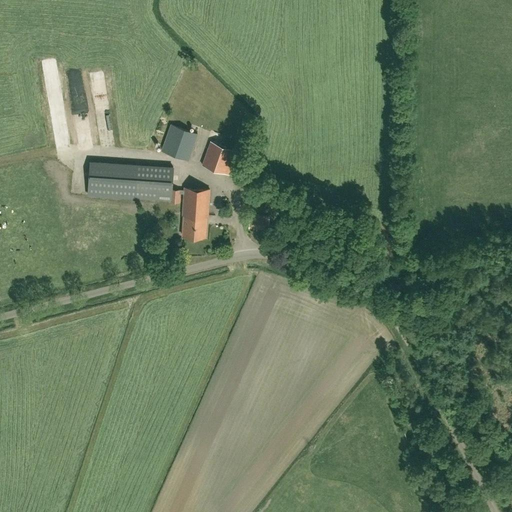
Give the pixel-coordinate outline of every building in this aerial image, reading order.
[(197,119),(204,103),(198,101),(191,116),(197,119)] [(188,159),(198,133),(171,124),(162,150),(188,159)] [(232,177),(241,153),(211,141),(202,166),(232,177)] [(179,189),(173,189),(172,189),(173,166),(90,161),(88,195),(135,198),(135,197),(170,199),(170,201),(179,202),(179,193),(179,189)] [(184,190),(179,189),(179,193),(184,194),(183,215),(184,215),(182,235),(205,237),(207,217),(208,217),(210,189),(184,187),(184,190)] [(287,211),(296,215),(300,204),(292,200),(287,211)] [(250,215),(250,227),(268,228),(269,216),(250,215)]
